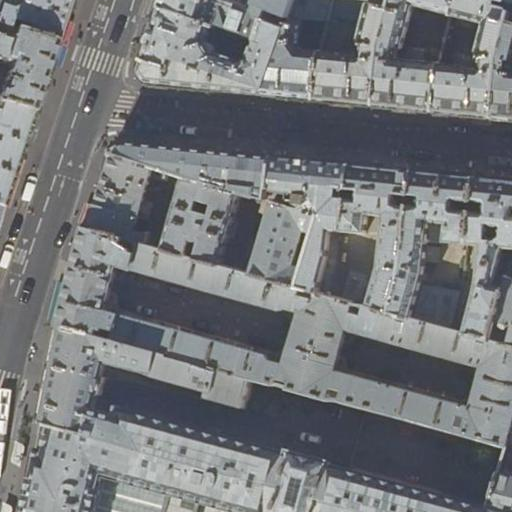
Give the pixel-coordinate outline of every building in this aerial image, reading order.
[(0,0),(0,28),(56,44),(70,0),(0,0)] [(330,15),(334,0),(297,0),(291,19),(266,89),(175,58),(171,68),(144,60),(141,68),(141,71),(142,74),(147,82),(150,84),(306,99),(315,100),(320,52),(302,50),(298,44),(301,17),(329,20),(330,15)] [(291,19),(297,0),(164,0),(161,8),(214,25),(256,39),(258,40),(269,11),(291,19)] [(393,0),(334,0),(330,15),(363,23),(358,42),(360,46),(363,46),(361,57),(356,56),(353,43),(341,42),(337,54),(320,52),(315,100),(324,101),(375,106),(382,41),(393,0)] [(393,0),(382,41),(375,106),(425,111),(434,112),(439,64),(422,62),(423,50),(409,48),(404,60),(398,60),(399,49),(402,49),(414,5),(452,16),(455,0),(393,0)] [(498,62),(511,8),(511,3),(500,0),(455,0),(452,16),(484,25),(477,54),(478,58),(481,58),(479,68),(474,68),(475,64),(470,55),(457,54),(455,65),(439,64),(434,112),(443,113),(493,118),(498,62)] [(209,44),(214,25),(161,8),(151,37),(144,60),(171,68),(175,58),(266,89),(291,19),(269,11),(258,40),(256,39),(249,59),(241,63),(235,61),(235,59),(225,56),(224,57),(216,55),(217,51),(216,50),(217,47),(209,44)] [(511,8),(498,62),(493,118),(511,120),(511,8)] [(0,28),(0,62),(9,65),(7,71),(0,68),(0,88),(1,89),(0,92),(0,104),(32,113),(35,106),(56,44),(0,28)] [(0,104),(0,207),(1,208),(19,152),(32,113),(0,104)] [(113,149),(112,153),(171,170),(185,174),(244,191),(269,198),(272,156),(201,149),(125,141),(120,145),(113,149)] [(171,170),(112,153),(111,155),(113,156),(103,184),(96,206),(94,205),(86,228),(149,245),(153,232),(150,231),(149,233),(137,230),(140,217),(149,220),(153,206),(152,202),(145,200),(152,176),(168,180),(171,170)] [(311,160),(272,156),(269,198),(321,214),(301,287),(303,288),(318,292),(320,292),(329,256),(332,230),(345,231),(351,164),(311,160)] [(381,167),(351,164),(345,231),(367,233),(370,214),(385,216),(385,217),(386,217),(381,268),(377,281),(352,274),(347,288),(335,285),(332,296),(392,312),(404,272),(413,171),(381,167)] [(443,174),(413,171),(404,272),(392,312),(453,329),(462,293),(421,285),(425,271),(429,240),(469,244),(475,177),(443,174)] [(200,241),(205,241),(200,259),(223,266),(244,191),(185,174),(164,249),(190,257),(195,239),(200,241)] [(511,180),(504,180),(475,177),(469,244),(482,245),(479,272),(465,333),(491,340),(505,289),(494,286),(504,248),(511,248),(511,180)] [(257,261),(254,274),(301,287),(321,214),(269,198),(261,230),(268,232),(260,262),(257,261)] [(71,263),(76,264),(86,228),(81,227),(71,263)] [(164,249),(149,245),(86,228),(76,264),(75,270),(74,274),(60,325),(255,378),(276,384),(279,374),(287,378),(292,377),(294,378),(292,388),(325,397),(508,445),(511,427),(511,476),(500,473),(490,508),(498,510),(504,511),(511,511),(511,262),(511,263),(505,289),(491,340),(465,333),(453,329),(392,312),(332,296),(320,292),(318,292),(316,301),(314,300),(311,297),(308,296),(305,296),(303,297),(301,297),(303,288),(254,274),(223,266),(200,259),(190,257),(164,249)] [(247,409),(255,378),(60,325),(49,382),(41,423),(52,426),(91,436),(98,409),(95,408),(99,395),(102,395),(107,377),(104,376),(108,363),(207,390),(207,391),(208,392),(207,398),(247,409)] [(276,384),(255,378),(247,409),(277,417),(286,386),(276,384)] [(497,511),(498,510),(490,508),(500,473),(508,445),(325,397),(317,429),(486,474),(478,505),(331,465),(331,462),(291,451),(290,454),(121,408),(122,407),(116,405),(116,408),(118,409),(116,414),(98,409),(91,436),(52,426),(50,439),(47,451),(36,449),(23,511),(497,511)]
